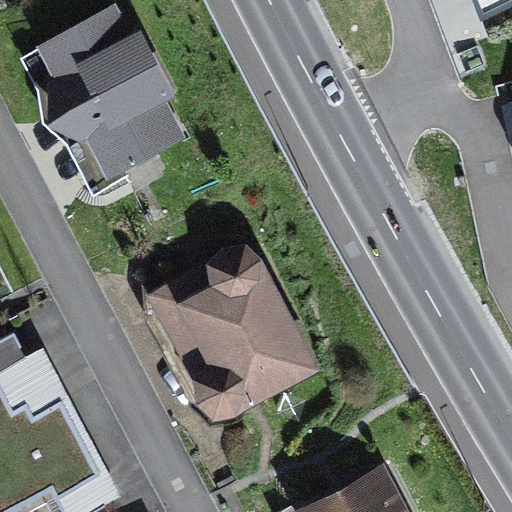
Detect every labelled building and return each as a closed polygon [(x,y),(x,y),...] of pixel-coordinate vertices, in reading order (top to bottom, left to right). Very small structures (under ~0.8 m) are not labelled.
[(511,0),(474,0),(480,14),(511,0)] [(129,25),(42,67),(102,193),(190,151),(129,25)] [(251,251),(141,306),(204,429),(314,374),(251,251)] [(0,511),(34,511),(55,501),(61,511),(95,511),(104,507),(107,511),(153,511),(38,306),(0,326),(0,511)] [(313,511),(399,511),(381,477),(313,511)]
